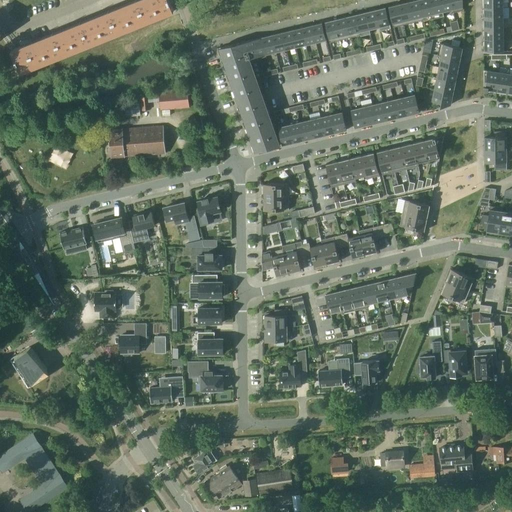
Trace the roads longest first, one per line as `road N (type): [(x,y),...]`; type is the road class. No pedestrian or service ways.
road 1 (residential): [(237,164),(473,108),(511,113)]
road 2 (residential): [(241,293),(457,244),(511,253)]
road 3 (residential): [(243,426),(511,403)]
road 4 (secondary): [(147,445),(7,233)]
road 5 (residential): [(237,164),(58,208),(7,233)]
road 6 (residential): [(243,426),(241,293)]
road 7 (residential): [(241,293),(237,164)]
road 8 (residential): [(198,44),(237,164)]
